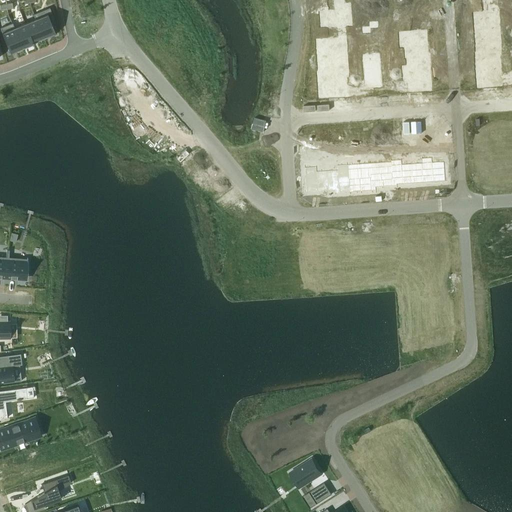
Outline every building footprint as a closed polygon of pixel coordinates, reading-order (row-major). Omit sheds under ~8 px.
[(395,0),(395,2),(388,3),(389,14),(405,13),(404,6),(416,5),(415,0),(395,0)] [(50,7),(33,14),(35,19),(43,38),(54,33),(55,35),(56,34),(51,23),(54,22),(55,24),(56,23),(50,7)] [(337,12),(321,13),(322,26),(345,25),(345,12),(337,12)] [(492,13),(474,14),(475,25),(493,24),(492,13)] [(35,19),(25,23),(33,44),(34,43),(33,42),(43,38),(35,19)] [(12,23),(0,28),(10,53),(12,52),(11,51),(21,47),(21,48),(22,48),(14,28),(12,23)] [(25,23),(14,28),(22,48),(23,48),(22,46),(32,43),(32,44),(33,44),(25,23)] [(493,24),(475,25),(476,35),(494,34),(493,24)] [(425,32),(405,33),(406,45),(426,44),(425,32)] [(494,34),(476,35),(476,45),(494,44),(494,34)] [(340,40),(319,41),(320,53),(340,52),(340,40)] [(426,44),(406,45),(406,57),(408,57),(427,55),(426,44)] [(494,44),(476,45),(477,55),(494,54),(495,54),(494,44)] [(340,52),(320,53),(321,64),(341,62),(340,52)] [(477,55),(476,56),(477,66),(494,65),(494,54),(477,55)] [(427,55),(408,57),(408,68),(429,67),(428,55),(427,55)] [(341,62),(321,64),(322,74),(340,73),(342,73),(341,62)] [(494,65),(477,66),(477,76),(495,75),(494,65)] [(429,67),(408,68),(409,79),(429,78),(429,67)] [(322,74),(318,75),(319,85),(320,85),(341,84),(340,73),(322,74)] [(495,75),(477,76),(478,87),(496,85),(495,75)] [(429,78),(409,79),(410,91),(430,90),(429,78)] [(341,84),(320,85),(321,97),(341,96),(341,84)] [(155,94),(151,98),(159,107),(163,103),(155,94)] [(500,128),(479,129),(480,139),(483,138),(484,144),(480,144),(481,153),(484,153),(485,159),(483,159),(485,180),(511,178),(511,182),(511,181),(511,157),(510,158),(510,159),(502,159),(500,128)] [(432,162),(421,163),(423,183),(433,182),(432,162)] [(444,162),(432,162),(433,182),(445,181),(444,162)] [(421,163),(411,164),(413,184),(423,183),(421,163)] [(411,164),(401,165),(402,184),(413,184),(411,164)] [(401,165),(391,165),(391,167),(392,186),(397,186),(397,185),(402,184),(401,165)] [(380,167),(369,168),(371,192),(376,191),(375,188),(382,187),(380,167)] [(391,167),(380,167),(382,187),(392,186),(391,167)] [(369,168),(359,169),(360,192),(371,192),(369,168)] [(359,169),(348,170),(350,193),(360,192),(359,169)] [(337,170),(326,171),(328,191),(334,190),(335,194),(339,194),(337,170)] [(348,170),(337,170),(339,194),(350,193),(348,170)] [(326,171),(316,172),(318,192),(328,191),(326,171)] [(316,172),(304,173),(306,192),(318,192),(316,172)] [(444,223),(424,224),(425,235),(445,234),(444,223)] [(386,227),(373,227),(373,230),(375,253),(386,252),(387,257),(394,256),(393,246),(387,247),(386,227)] [(331,233),(325,233),(327,256),(338,255),(339,260),(346,259),(345,250),(339,250),(338,230),(331,230),(331,233)] [(362,249),(356,249),(357,259),(364,258),(363,254),(375,253),(373,230),(361,231),(362,249)] [(16,242),(18,234),(12,232),(9,240),(16,242)] [(314,252),(308,252),(309,262),(316,261),(315,257),(327,256),(325,233),(313,234),(314,252)] [(445,234),(425,235),(425,247),(429,247),(449,245),(448,241),(445,241),(445,234)] [(449,245),(429,247),(430,257),(449,255),(449,245)] [(449,255),(430,257),(430,269),(450,267),(449,255)] [(7,256),(6,276),(26,278),(27,257),(7,256)] [(432,280),(423,281),(423,288),(428,287),(428,299),(451,297),(450,285),(432,286),(432,280)] [(429,310),(425,311),(425,318),(435,317),(434,311),(454,310),(454,303),(452,303),(451,297),(428,299),(429,310)] [(9,321),(0,320),(0,337),(10,337),(9,321)] [(435,328),(426,329),(426,336),(431,335),(432,348),(445,347),(445,350),(455,349),(454,333),(436,334),(435,328)] [(0,382),(14,380),(12,365),(22,364),(20,353),(0,355),(0,382)] [(32,386),(0,390),(0,418),(7,418),(5,401),(28,398),(26,387),(32,387),(32,386)] [(0,429),(0,446),(1,449),(36,437),(32,427),(38,425),(35,417),(0,429)] [(393,424),(375,436),(379,443),(389,437),(393,445),(415,431),(407,419),(395,427),(393,424)] [(23,462),(11,466),(16,481),(40,473),(37,465),(42,463),(39,456),(37,457),(35,449),(20,455),(23,462)] [(413,455),(394,466),(399,473),(408,467),(413,475),(434,461),(426,449),(414,457),(413,455)] [(312,458),(290,472),(299,487),(322,473),(312,458)] [(44,491),(31,499),(35,511),(46,507),(45,504),(62,498),(59,490),(71,482),(69,474),(42,484),(44,491)] [(432,485),(413,497),(418,504),(427,498),(432,505),(453,492),(445,480),(433,487),(432,485)] [(309,492),(317,503),(322,500),(314,488),(309,492)]
